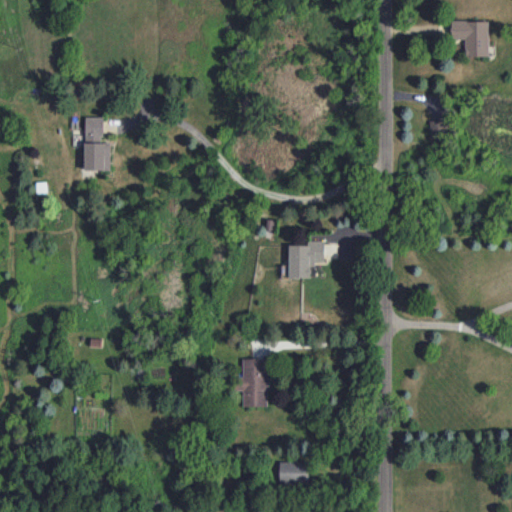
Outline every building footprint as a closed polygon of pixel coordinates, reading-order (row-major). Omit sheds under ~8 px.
[(488,21),(451,21),(451,38),(465,39),(465,56),(488,56),(488,21)] [(110,170),(110,142),(103,142),(103,117),(85,116),(84,170),(110,170)] [(429,120),(429,139),(447,138),(446,120),(429,120)] [(310,277),(310,263),(325,263),(324,240),(308,240),(308,244),(288,245),(289,277),(310,277)] [(243,406),(268,406),(267,358),(242,358),(242,377),(235,377),(235,390),(243,390),(243,406)] [(309,483),(309,461),(280,461),(279,483),(309,483)]
